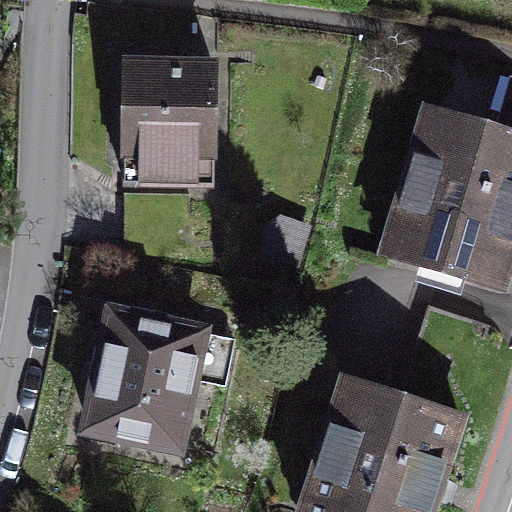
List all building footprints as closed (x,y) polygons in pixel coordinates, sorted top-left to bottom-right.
[(0,94),(17,56),(0,49),(0,94)] [(225,65),(122,63),(120,192),(223,194),(225,65)] [(511,135),(424,110),(376,271),(511,311),(511,135)] [(223,332),(105,313),(80,459),(198,479),(223,332)] [(446,511),(476,427),(341,382),(297,511),(446,511)]
